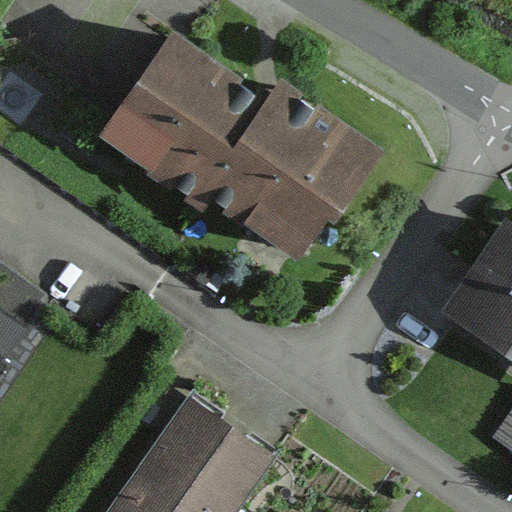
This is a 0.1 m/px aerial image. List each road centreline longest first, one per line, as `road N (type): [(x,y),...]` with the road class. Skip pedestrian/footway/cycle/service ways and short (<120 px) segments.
road 1 (residential): [(322,402),(508,112)]
road 2 (residential): [(317,0),(508,112)]
road 3 (residential): [(154,289),(322,402)]
road 4 (residential): [(322,402),(486,511)]
